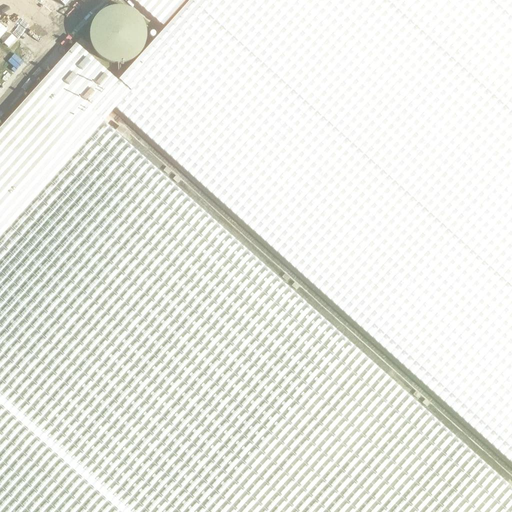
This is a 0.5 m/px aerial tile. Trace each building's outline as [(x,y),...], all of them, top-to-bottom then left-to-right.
[(55,0),(64,8),(71,0),(55,0)] [(511,0),(212,0),(129,92),(113,110),(511,468),(511,0)] [(129,92),(212,0),(189,0),(118,81),(129,92)] [(178,0),(130,0),(159,24),(178,0)] [(111,65),(119,66),(126,65),(133,62),(139,57),(143,51),(146,44),(147,37),(146,29),(142,22),(138,17),(132,12),(125,10),(117,9),(110,10),(103,13),(97,18),(93,24),(90,31),(89,38),(91,46),(94,53),(98,58),(104,63),(111,65)] [(107,117),(113,110),(129,92),(118,81),(76,44),(65,56),(56,67),(0,128),(0,236),(103,122),(107,117)] [(0,236),(0,511),(511,511),(511,488),(103,122),(0,236)]
